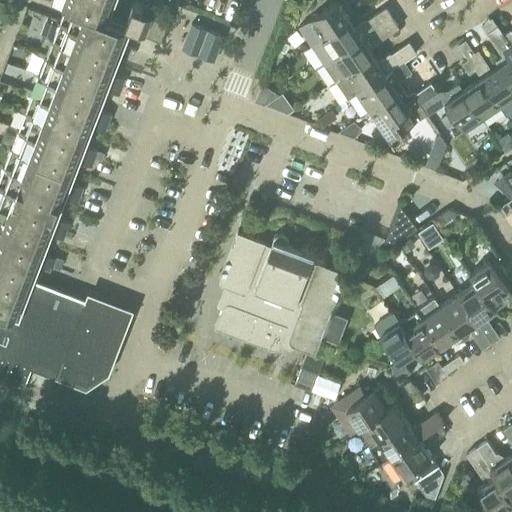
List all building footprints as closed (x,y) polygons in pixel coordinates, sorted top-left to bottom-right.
[(63,0),(103,16),(125,24),(127,17),(144,23),(141,30),(143,31),(144,27),(154,31),(152,35),(163,39),(163,38),(161,37),(170,14),(172,15),(173,14),(138,0),(133,0),(125,22),(103,13),(108,0),(63,0)] [(349,17),(337,0),(335,0),(302,23),(302,27),(308,36),(311,37),(317,33),(319,37),(349,17)] [(311,43),(323,61),(392,15),(386,6),(367,19),(365,18),(355,25),(349,17),(319,37),(311,43)] [(392,15),(323,61),(335,80),(336,79),(344,74),(374,54),(369,46),(399,25),(392,15)] [(60,18),(0,171),(0,264),(28,276),(28,274),(34,259),(54,266),(57,258),(37,250),(45,231),(65,238),(70,222),(51,214),(59,195),(79,202),(85,186),(65,178),(73,158),(93,166),(99,149),(79,141),(87,122),(106,130),(113,113),(93,106),(101,86),(120,94),(127,77),(107,70),(119,40),(60,18)] [(214,60),(225,34),(193,22),(183,48),(214,60)] [(511,42),(511,43),(509,41),(510,40),(504,31),(503,32),(497,22),(486,29),(501,53),(494,57),(498,63),(499,62),(511,81),(511,42)] [(465,37),(457,41),(467,56),(468,55),(474,64),(473,65),(480,75),(481,74),(491,67),(477,47),(473,50),(465,37)] [(409,39),(378,60),(386,72),(396,65),(417,51),(409,39)] [(374,54),(344,74),(336,79),(348,98),(356,92),(386,72),(378,60),(374,54)] [(468,55),(467,56),(461,60),(468,69),(473,65),(474,64),(468,55)] [(396,65),(386,72),(356,92),(369,110),(403,86),(398,79),(412,69),(405,59),(396,65)] [(481,74),(501,104),(511,96),(511,81),(499,62),(498,63),(491,67),(481,74)] [(463,86),(483,116),(501,104),(481,74),(480,75),(463,86)] [(426,110),(425,107),(420,100),(436,89),(436,88),(431,80),(409,95),(403,86),(369,110),(387,137),(426,110)] [(426,110),(428,113),(446,101),(464,129),(483,116),(463,86),(462,87),(458,81),(440,93),(437,88),(437,89),(436,88),(436,89),(420,100),(425,107),(426,110)] [(267,89),(261,86),(255,100),(262,102),(267,89)] [(188,99),(188,100),(185,108),(194,111),(197,102),(188,99)] [(363,128),(354,120),(339,131),(354,137),(363,128)] [(511,194),(511,193),(511,154),(510,155),(511,157),(511,166),(508,170),(498,181),(511,194)] [(511,193),(511,194),(500,203),(506,212),(511,207),(511,193)] [(400,205),(385,247),(390,249),(418,230),(400,205)] [(288,243),(288,242),(288,240),(289,239),(288,238),(288,237),(288,236),(287,235),(287,234),(286,233),(285,233),(283,232),(282,232),(281,232),(279,232),(277,233),(276,234),(275,235),(274,236),(272,243),(237,230),(220,274),(220,276),(220,277),(220,278),(220,279),(220,280),(221,281),(222,282),(223,282),(224,283),(237,288),(232,301),(231,301),(230,301),(229,301),(228,301),(227,302),(225,303),(224,304),(224,305),(216,325),(271,346),(273,347),(275,347),(277,346),(278,345),(279,345),(280,344),(280,343),(281,342),(284,332),(290,334),(290,336),(290,337),(290,338),(290,339),(291,340),(291,341),(292,342),(293,343),(316,352),(347,271),(313,258),(315,253),(288,243)] [(498,258),(492,262),(488,257),(469,271),(474,278),(475,278),(495,306),(511,294),(511,292),(501,275),(507,271),(498,258)] [(28,276),(0,264),(0,374),(23,384),(30,366),(85,388),(107,373),(130,313),(118,309),(28,274),(28,276)] [(457,290),(491,340),(499,334),(485,313),(495,306),(475,278),(474,278),(457,290)] [(491,340),(457,290),(440,302),(459,330),(467,325),(482,346),(491,340)] [(440,302),(435,296),(417,308),(441,343),(459,330),(440,302)] [(441,343),(417,308),(400,319),(400,320),(417,347),(422,355),(441,343)] [(417,347),(400,320),(400,319),(393,310),(374,323),(398,358),(391,363),(400,376),(410,369),(402,357),(417,347)] [(450,357),(455,364),(464,358),(459,351),(450,357)] [(455,364),(450,357),(441,363),(446,370),(455,364)] [(409,389),(416,384),(410,376),(404,381),(409,389)] [(351,429),(359,424),(358,423),(394,399),(382,380),(366,391),(360,382),(335,399),(341,408),(341,415),(351,429)] [(416,384),(409,389),(414,396),(421,391),(416,384)] [(224,405),(205,398),(199,414),(218,420),(224,405)] [(359,424),(370,441),(371,441),(407,417),(394,399),(358,423),(359,424)] [(434,425),(440,421),(443,419),(436,409),(412,426),(407,417),(371,441),(370,441),(369,442),(381,461),(391,454),(391,453),(419,435),(434,425)] [(511,418),(502,425),(511,439),(511,449),(508,452),(511,457),(511,418)] [(440,421),(434,425),(439,434),(446,430),(440,421)] [(391,453),(391,454),(404,473),(432,454),(419,435),(391,453)] [(486,436),(476,443),(480,450),(490,464),(500,457),(486,436)] [(496,511),(511,502),(511,497),(490,464),(489,464),(480,450),(476,443),(465,450),(485,480),(476,485),(494,511),(496,511)] [(511,457),(508,452),(500,457),(490,464),(511,497),(511,457)] [(357,478),(351,470),(340,477),(346,485),(357,478)] [(429,511),(433,502),(414,495),(408,509),(417,511),(429,511)]
